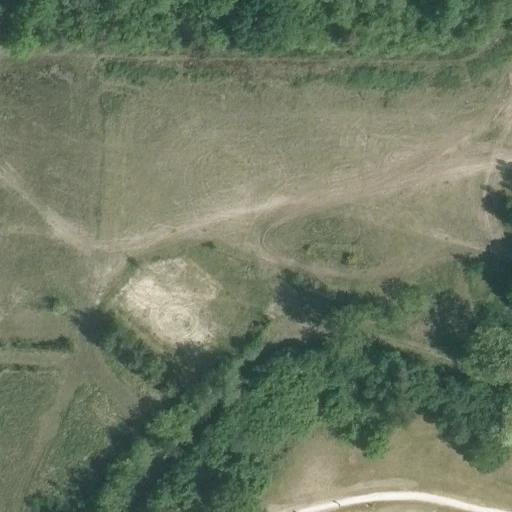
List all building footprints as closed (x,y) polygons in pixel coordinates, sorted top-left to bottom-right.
[(0,77),(20,79),(21,53),(0,51),(0,77)] [(195,369),(242,304),(174,256),(157,279),(142,268),(112,310),(195,369)] [(283,315),(294,321),(299,312),(318,322),(324,312),(293,295),(283,315)] [(0,307),(0,339),(70,341),(71,308),(0,307)] [(325,478),(348,453),(324,430),(300,455),(325,478)]
